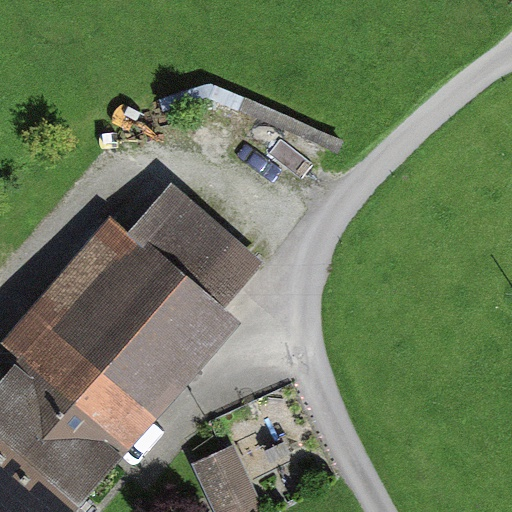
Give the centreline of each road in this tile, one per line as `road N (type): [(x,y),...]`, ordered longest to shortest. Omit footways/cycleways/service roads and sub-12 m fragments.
road 1 (unclassified): [(511,66),(395,155),(349,212),(312,296),(340,419),(391,511)]
road 2 (track): [(0,319),(107,197),(170,162),(213,161),(349,212)]
road 3 (track): [(99,511),(282,310),(312,296)]
